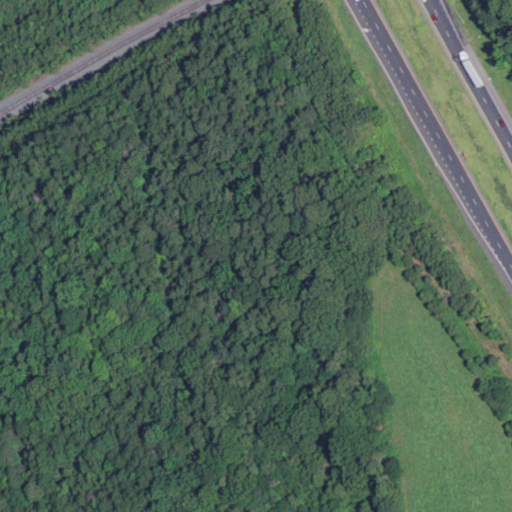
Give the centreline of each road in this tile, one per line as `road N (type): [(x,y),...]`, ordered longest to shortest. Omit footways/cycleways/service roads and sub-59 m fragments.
road 1 (motorway): [(362,0),(497,242)]
road 2 (motorway): [(511,149),(452,42)]
